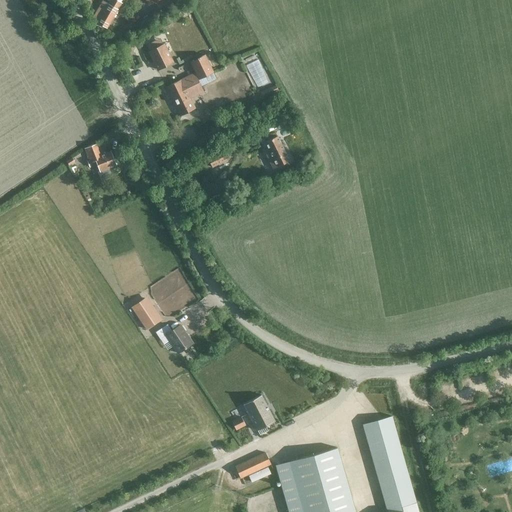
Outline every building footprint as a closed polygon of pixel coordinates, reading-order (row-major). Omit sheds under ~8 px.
[(107,28),(121,4),(115,0),(112,0),(110,5),(104,1),(94,17),(99,20),(98,22),(107,28)] [(151,52),(160,70),(175,63),(167,45),(166,45),(163,40),(150,46),(153,51),(151,52)] [(180,114),(181,116),(196,110),(191,100),(205,93),(202,87),(218,80),(215,74),(207,57),(193,63),(198,76),(183,83),(182,81),(168,88),(178,110),(178,111),(179,114),(180,114)] [(262,98),(278,91),(275,86),(260,93),(262,98)] [(274,170),(291,162),(277,133),(267,137),(269,140),(265,142),(268,148),(264,149),(274,170)] [(100,170),(115,165),(110,152),(101,155),(97,143),(85,148),(92,167),(98,165),(100,170)] [(208,159),(212,168),(227,161),(223,152),(208,159)] [(144,299),(130,308),(145,330),(158,321),(144,299)] [(167,324),(156,332),(160,339),(165,335),(177,353),(190,344),(184,334),(186,333),(180,325),(171,330),(167,324)] [(275,421),(272,416),(261,394),(243,404),(257,430),(275,421)] [(231,421),(236,430),(245,425),(241,416),(231,421)] [(418,511),(391,416),(362,424),(386,511),(418,511)] [(355,511),(337,447),(275,465),(288,511),(355,511)] [(240,477),(271,463),(265,452),(235,466),(240,477)]
